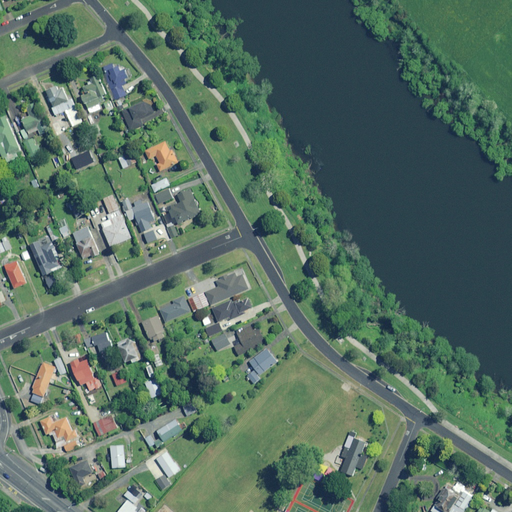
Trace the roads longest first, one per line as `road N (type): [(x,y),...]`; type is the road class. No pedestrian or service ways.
road 1 (residential): [(0,340),(249,233)]
road 2 (residential): [(249,233),(320,342),(418,416)]
road 3 (residential): [(119,32),(164,86),(249,233)]
road 4 (residential): [(119,32),(0,83)]
